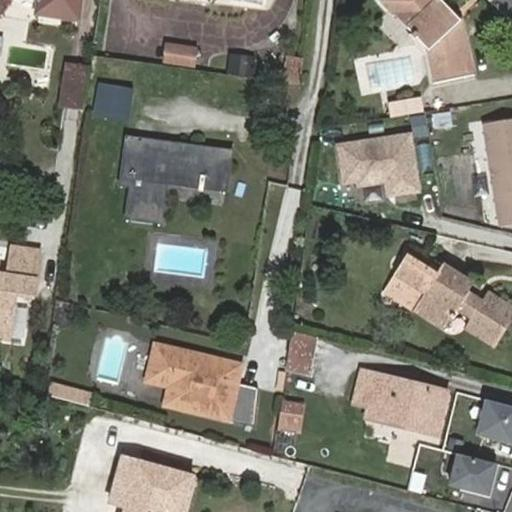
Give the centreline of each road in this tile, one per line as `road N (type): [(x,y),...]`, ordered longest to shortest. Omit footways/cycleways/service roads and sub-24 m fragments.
road 1 (unknown): [(102,0),(78,227)]
road 2 (unknown): [(115,425),(322,492)]
road 3 (unknown): [(511,400),(328,350)]
road 4 (unknown): [(129,0),(146,18),(180,31),(225,36),(252,34),(285,0)]
